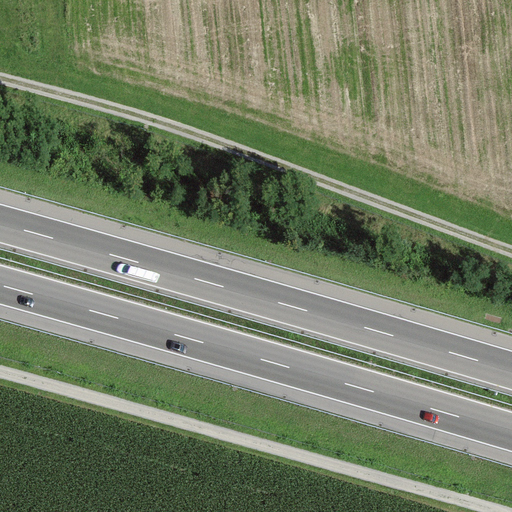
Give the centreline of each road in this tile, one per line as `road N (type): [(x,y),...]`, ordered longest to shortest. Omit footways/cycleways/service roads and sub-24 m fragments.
road 1 (track): [(0,80),(148,119),(511,254)]
road 2 (motorway): [(511,371),(0,224)]
road 3 (motorway): [(0,285),(511,432)]
road 4 (track): [(0,376),(498,511)]
